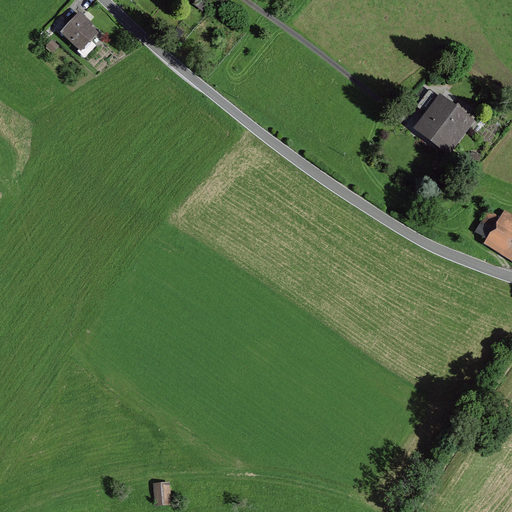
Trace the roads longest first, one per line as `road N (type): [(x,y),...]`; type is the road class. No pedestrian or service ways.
road 1 (tertiary): [(511,274),(387,219),(290,154),(104,0)]
road 2 (track): [(37,511),(156,477),(273,479),(380,511)]
road 3 (track): [(511,361),(414,511)]
